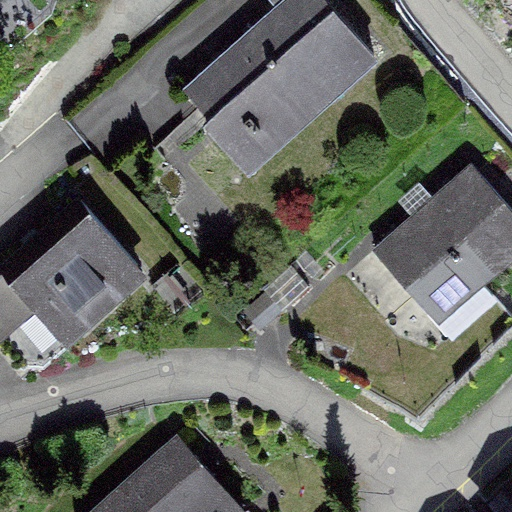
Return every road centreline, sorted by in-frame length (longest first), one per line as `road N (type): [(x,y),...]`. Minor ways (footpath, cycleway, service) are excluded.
road 1 (residential): [(402,511),(511,408)]
road 2 (residential): [(511,96),(429,0)]
